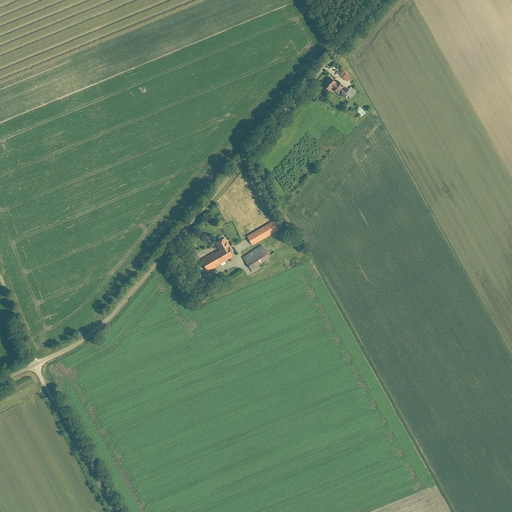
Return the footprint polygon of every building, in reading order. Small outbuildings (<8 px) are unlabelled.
[(329,77),(321,86),(328,93),(332,89),(343,99),(346,96),(354,103),(360,95),(351,87),(349,90),(337,80),(335,83),(329,77)] [(359,107),(356,111),(362,117),(365,113),(359,107)] [(248,235),(253,245),(278,232),(274,222),(248,235)] [(207,272),(233,258),(223,239),(214,244),(219,252),(201,262),(207,272)] [(245,260),(250,270),(270,258),(264,248),(245,260)] [(190,279),(197,290),(208,284),(201,272),(190,279)] [(199,300),(202,305),(216,296),(213,292),(199,300)]
